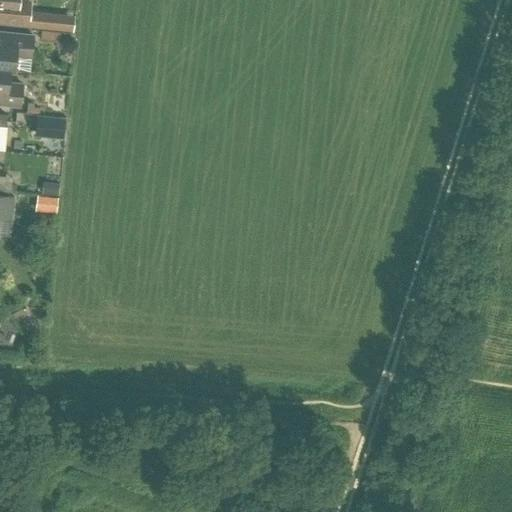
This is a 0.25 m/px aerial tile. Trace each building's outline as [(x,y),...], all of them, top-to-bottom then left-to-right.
[(17,1),(17,0),(0,0),(0,22),(27,26),(28,10),(29,3),(17,1)] [(45,12),(43,27),(58,29),(60,14),(45,12)] [(41,30),(40,38),(58,40),(59,31),(41,30)] [(0,68),(8,70),(13,71),(13,69),(29,71),(30,59),(33,36),(0,32),(0,68)] [(8,70),(0,68),(0,104),(19,107),(22,84),(7,83),(8,70)] [(66,118),(66,117),(49,115),(49,116),(48,130),(64,131),(66,118)] [(0,176),(0,191),(10,192),(12,177),(0,176)] [(0,218),(10,219),(13,196),(0,194),(0,218)]
